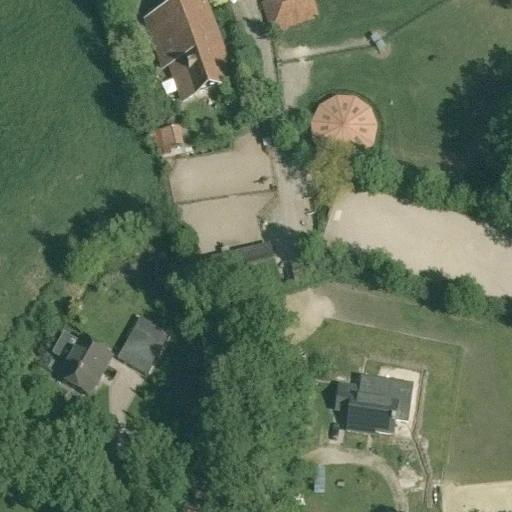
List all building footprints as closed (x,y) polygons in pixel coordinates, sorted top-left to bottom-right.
[(234,83),(205,3),(148,24),(164,70),(171,67),(184,102),(234,83)] [(158,134),(164,159),(185,154),(179,129),(158,134)] [(269,248),(172,271),(181,310),(279,287),(269,248)] [(206,357),(217,394),(240,387),(239,383),(236,374),(237,373),(238,373),(235,362),(233,355),(236,354),(234,345),(231,337),(237,335),(246,333),(240,313),(197,325),(206,357)] [(141,347),(129,340),(116,361),(128,368),(141,347)] [(82,342),(59,382),(88,399),(111,359),(82,342)] [(350,414),(347,434),(366,436),(366,433),(394,437),(399,405),(381,403),(383,394),(339,388),(336,413),(350,414)]
